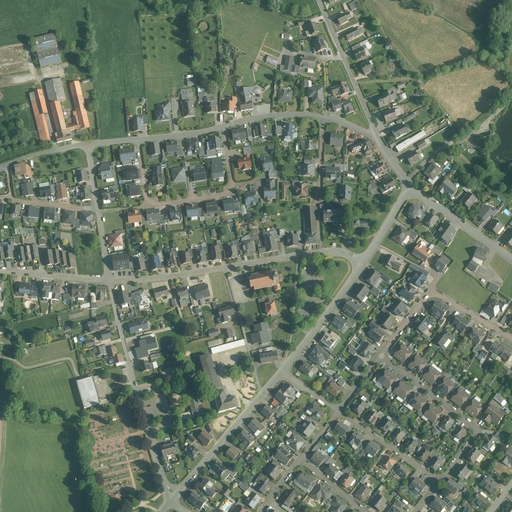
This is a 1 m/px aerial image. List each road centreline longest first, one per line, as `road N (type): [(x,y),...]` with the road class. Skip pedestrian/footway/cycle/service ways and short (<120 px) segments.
road 1 (residential): [(108,283),(316,252),(364,261)]
road 2 (residential): [(137,140),(147,205),(173,203),(232,192),(223,127)]
road 3 (residential): [(381,356),(475,431),(439,481)]
road 4 (residential): [(281,372),(169,502)]
road 5 (residential): [(390,344),(430,291),(511,338)]
road 6 (unclassified): [(318,0),(377,138)]
road 7 (residential): [(364,261),(281,372)]
road 8 (residential): [(511,258),(422,192),(407,193)]
road 9 (residential): [(337,410),(439,481)]
